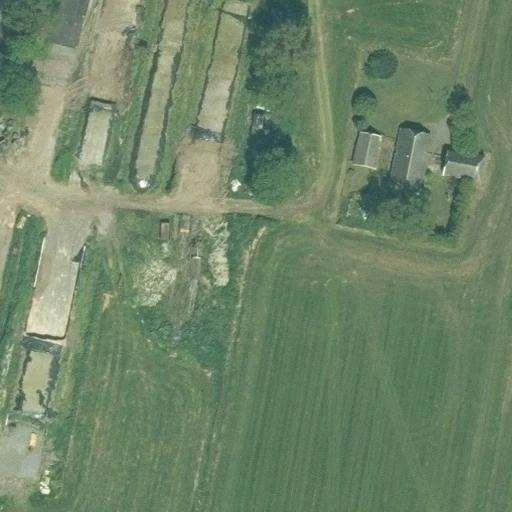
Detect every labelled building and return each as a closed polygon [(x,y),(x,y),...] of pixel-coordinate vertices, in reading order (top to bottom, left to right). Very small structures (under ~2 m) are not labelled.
[(0,0),(0,70),(9,72),(16,32),(22,0),(0,0)] [(133,9),(134,0),(120,0),(120,7),(133,9)] [(172,0),(173,14),(201,13),(200,0),(172,0)] [(389,184),(418,190),(429,137),(400,131),(389,184)] [(374,170),(380,138),(359,134),(352,164),(374,170)] [(100,166),(99,146),(83,147),(84,167),(100,166)] [(446,153),(442,178),(479,185),(485,158),(459,153),(459,155),(446,153)]
